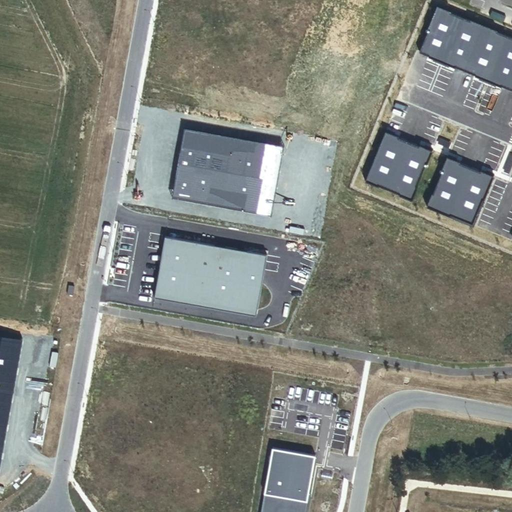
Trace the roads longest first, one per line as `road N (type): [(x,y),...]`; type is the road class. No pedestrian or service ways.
road 1 (unclassified): [(148,0),(57,511)]
road 2 (unclassified): [(355,511),(378,415),(403,398),(511,415)]
